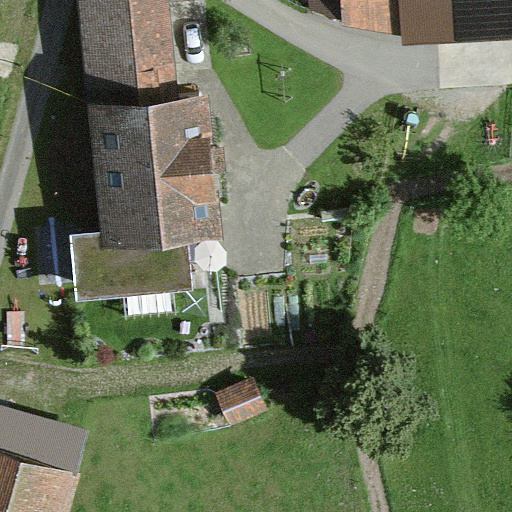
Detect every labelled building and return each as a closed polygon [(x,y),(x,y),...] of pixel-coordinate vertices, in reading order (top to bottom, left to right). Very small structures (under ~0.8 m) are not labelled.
[(164,0),(90,0),(101,103),(175,95),(164,0)] [(511,15),(511,0),(354,0),(355,19),(511,15)] [(101,103),(114,229),(76,233),(83,298),(188,288),(181,223),(208,220),(195,93),(175,95),(101,103)] [(254,382),(222,398),(234,423),(266,407),(254,382)] [(0,511),(60,511),(81,433),(0,412),(0,511)]
